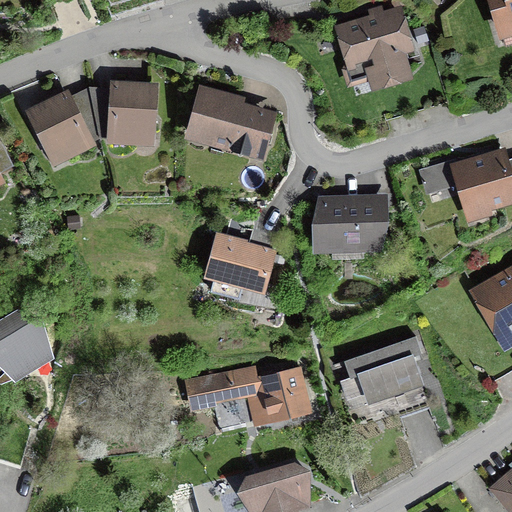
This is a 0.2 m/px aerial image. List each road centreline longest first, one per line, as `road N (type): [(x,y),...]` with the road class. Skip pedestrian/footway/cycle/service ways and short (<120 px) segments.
road 1 (residential): [(146,29),(286,78),(308,147),(331,163),(511,114)]
road 2 (residential): [(378,511),(511,424)]
road 3 (residential): [(0,78),(146,29)]
